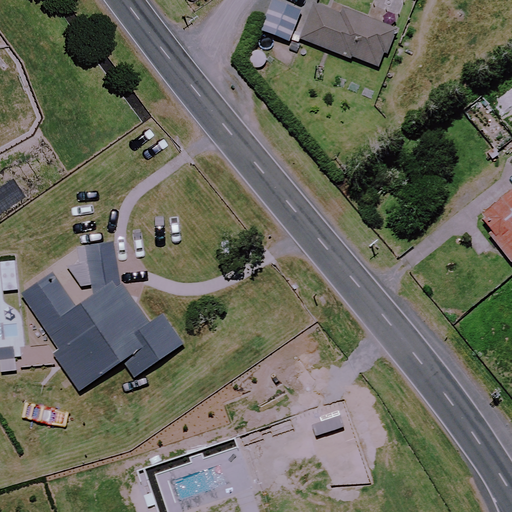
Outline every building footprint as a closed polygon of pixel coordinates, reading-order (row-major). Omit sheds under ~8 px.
[(300,13),(271,1),(260,31),(289,42),(300,13)] [(313,5),(299,40),(349,60),(351,56),(378,67),(382,54),(386,56),(396,30),(342,9),(339,15),(313,5)] [(511,191),(480,218),(492,232),(488,236),(511,265),(511,191)] [(51,276),(22,295),(59,351),(53,355),(77,392),(123,362),(134,379),(181,348),(160,317),(146,326),(121,287),(113,243),(75,249),(78,265),(66,267),(83,288),(90,287),(92,299),(74,311),(51,276)] [(50,365),(48,350),(19,354),(21,369),(50,365)]
